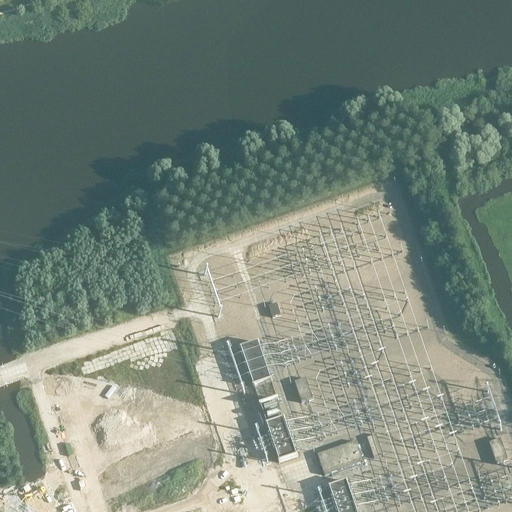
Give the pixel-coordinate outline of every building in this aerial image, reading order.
[(277,304),(269,307),(273,318),(281,316),(277,304)] [(240,349),(253,388),(272,382),(259,343),(240,349)] [(295,383),(302,404),(313,400),(306,379),(295,383)] [(266,425),(279,464),(298,458),(285,419),(266,425)] [(367,439),(374,460),(383,457),(376,436),(367,439)] [(489,444),(497,465),(508,461),(501,440),(489,444)] [(317,456),(324,477),(364,463),(357,443),(317,456)] [(221,477),(216,463),(170,480),(175,493),(221,477)] [(156,486),(149,465),(75,491),(83,511),(88,510),(88,511),(120,511),(156,499),(151,488),(156,486)] [(329,489),(336,511),(357,511),(348,482),(329,489)]
